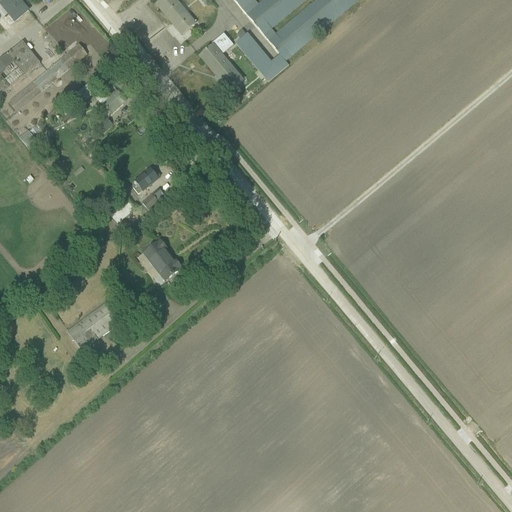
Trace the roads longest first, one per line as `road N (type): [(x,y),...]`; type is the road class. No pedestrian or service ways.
road 1 (tertiary): [(511,508),(88,0)]
road 2 (track): [(297,251),(511,72)]
